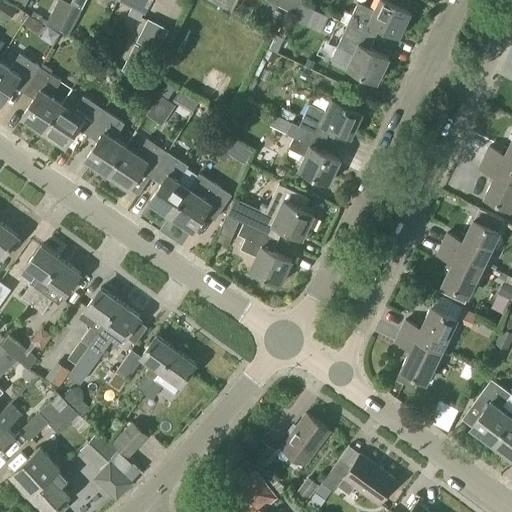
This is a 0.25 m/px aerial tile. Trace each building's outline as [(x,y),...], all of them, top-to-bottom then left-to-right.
[(57,30),(71,4),(64,0),(58,0),(46,24),(57,30)] [(148,0),(126,0),(134,4),(129,14),(140,20),(145,10),(144,9),(148,0)] [(208,0),(230,11),(234,0),(208,0)] [(270,0),(290,10),(297,13),(302,1),(300,0),(270,0)] [(347,25),(375,38),(380,27),(399,36),(411,12),(385,0),(378,0),(374,10),(358,2),(347,25)] [(71,4),(57,30),(69,36),(82,9),(71,4)] [(29,16),(24,25),(38,33),(43,24),(29,16)] [(148,21),(137,42),(158,53),(169,31),(159,27),(148,21)] [(370,49),(375,38),(347,25),(337,47),(353,54),(347,68),(378,83),(389,58),(370,49)] [(476,40),(480,31),(475,28),(470,37),(476,40)] [(134,76),(147,50),(135,44),(122,70),(128,73),(134,76)] [(277,54),(268,50),(267,50),(263,58),(273,63),(277,54)] [(23,92),(40,67),(20,53),(10,69),(0,62),(0,102),(1,103),(13,85),(23,92)] [(44,132),(62,104),(51,96),(61,81),(40,67),(23,92),(34,99),(22,117),(44,132)] [(180,90),(173,101),(172,102),(192,115),(200,102),(180,90)] [(88,134),(104,109),(84,96),(73,111),(62,104),(44,132),(66,146),(78,128),(88,134)] [(161,126),(174,106),(158,96),(145,115),(161,126)] [(299,126),(327,139),(332,128),(351,137),(363,114),(332,99),(326,111),(310,103),(299,126)] [(282,107),(279,116),(292,123),(296,114),(282,107)] [(107,174),(126,146),(115,139),(125,123),(104,109),(88,134),(98,142),(86,160),(107,174)] [(322,150),(327,139),(299,126),(292,123),(279,116),(276,115),(271,126),(286,133),(286,134),(294,137),(289,148),(305,156),(299,169),(329,184),(341,159),(322,150)] [(227,132),(214,152),(225,158),(230,151),(244,162),(253,148),(227,132)] [(151,176),(168,152),(148,138),(137,154),(126,146),(107,174),(129,189),(142,170),(151,176)] [(511,139),(505,155),(489,147),(484,157),(511,170),(511,139)] [(189,189),(189,188),(178,181),(189,166),(168,152),(151,176),(162,184),(149,202),(171,216),(189,189)] [(511,170),(484,157),(479,168),(495,175),(485,197),(511,209),(511,206),(511,170)] [(215,220),(232,195),(199,173),(189,188),(189,189),(171,216),(193,231),(205,213),(215,220)] [(251,226),(278,240),(283,229),(303,238),(314,215),(301,208),(306,197),(279,184),(273,196),(268,207),(261,205),(259,209),(236,198),(228,215),(240,221),(243,223),(251,226)] [(484,264),(500,233),(473,220),(463,241),(447,233),(442,244),(484,264)] [(0,223),(0,261),(3,258),(3,257),(18,236),(0,223)] [(273,251),(278,240),(251,226),(243,223),(238,235),(245,238),(240,249),(256,257),(250,270),(280,285),(292,260),(273,251)] [(465,303),(484,264),(442,244),(437,254),(453,262),(442,283),(439,291),(465,303)] [(30,303),(61,259),(41,245),(25,267),(36,275),(30,283),(31,285),(22,297),(30,303)] [(61,259),(30,303),(43,313),(52,300),(59,305),(65,296),(81,274),(61,259)] [(508,285),(501,281),(495,293),(497,294),(510,300),(511,296),(511,278),(508,285)] [(84,310),(79,318),(91,327),(81,340),(88,346),(89,346),(120,303),(100,288),(84,310)] [(120,303),(89,346),(98,352),(108,338),(119,346),(140,317),(120,303)] [(442,351),(451,333),(455,334),(460,323),(457,321),(457,320),(431,307),(420,328),(405,321),(400,331),(442,351)] [(507,349),(511,338),(511,331),(503,327),(495,343),(507,349)] [(433,370),(442,351),(400,331),(395,341),(410,349),(400,370),(396,379),(415,388),(419,379),(427,383),(427,381),(432,383),(437,372),(433,370)] [(7,351),(18,360),(29,369),(37,358),(9,335),(0,344),(7,351)] [(146,374),(136,388),(144,394),(176,350),(156,336),(141,356),(143,357),(142,359),(151,365),(145,373),(146,374)] [(176,350),(144,394),(153,400),(163,386),(174,394),(180,386),(196,365),(176,350)] [(7,351),(0,357),(0,377),(13,364),(18,360),(7,351)] [(464,374),(475,380),(481,369),(471,363),(464,374)] [(118,368),(108,383),(119,392),(130,377),(118,368)] [(491,444),(511,416),(501,408),(511,394),(491,379),(473,403),(484,410),(471,429),(491,444)] [(78,406),(84,399),(83,392),(79,388),(71,389),(65,397),(78,406)] [(436,421),(452,428),(462,406),(445,399),(436,421)] [(30,440),(49,422),(68,404),(59,412),(50,402),(40,412),(39,411),(20,430),(30,440)] [(0,413),(0,451),(15,438),(7,430),(22,414),(11,403),(0,413)] [(68,404),(49,422),(59,433),(79,413),(68,404)] [(305,465),(330,432),(306,414),(281,447),(305,465)] [(511,416),(491,444),(511,459),(511,416)] [(129,458),(149,436),(132,421),(113,443),(129,458)] [(280,421),(271,436),(283,442),(292,427),(280,421)] [(101,470),(118,450),(119,449),(99,430),(79,450),(101,470)] [(260,470),(275,449),(262,439),(247,459),(260,470)] [(50,476),(51,477),(62,467),(43,446),(11,475),(19,484),(15,487),(26,498),(29,495),(29,496),(50,476)] [(0,476),(12,465),(3,454),(0,456),(0,476)] [(360,454),(350,468),(339,460),(322,483),(334,491),(338,486),(350,494),(355,487),(379,504),(396,480),(360,454)] [(113,460),(95,479),(119,501),(136,481),(113,460)] [(262,511),(260,510),(276,497),(256,472),(214,503),(221,511),(262,511)] [(69,497),(51,477),(50,476),(29,496),(44,511),(61,511),(69,505),(65,501),(69,497)] [(307,502),(319,485),(308,476),(296,493),(307,502)] [(429,511),(417,503),(410,511),(393,511),(392,511),(390,511),(429,511)]
